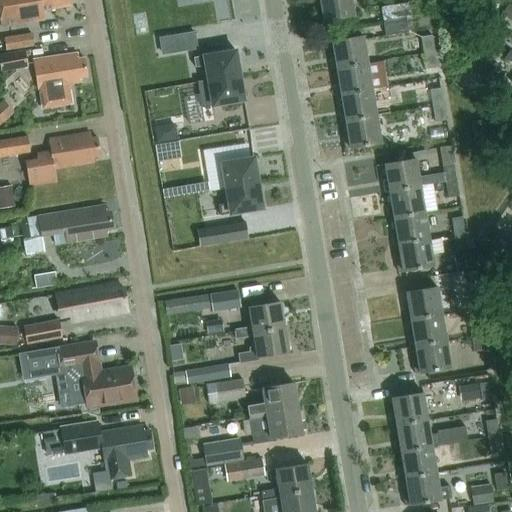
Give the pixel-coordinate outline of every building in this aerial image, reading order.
[(0,0),(0,18),(1,24),(43,17),(42,7),(68,3),(67,0),(0,0)] [(320,0),(324,21),(354,16),(351,0),(320,0)] [(408,2),(380,7),(383,23),(405,19),(411,18),(418,17),(416,7),(409,8),(408,2)] [(511,6),(509,4),(502,14),(511,21),(511,20),(511,6)] [(407,31),(405,19),(383,23),(385,35),(407,31)] [(195,32),(172,36),(174,52),(197,49),(195,32)] [(32,34),(4,38),(6,51),(17,49),(34,46),(32,34)] [(338,69),(369,64),(364,35),(333,41),(336,57),(331,58),(333,70),(338,69)] [(431,35),(420,37),(423,54),(434,52),(431,35)] [(203,56),(193,57),(195,68),(204,66),(207,81),(242,75),(238,50),(203,56)] [(16,53),(0,55),(0,65),(1,73),(29,68),(25,51),(16,53)] [(423,54),(425,70),(445,66),(442,51),(434,52),(423,54)] [(77,53),(33,59),(37,88),(38,88),(41,109),(72,104),(69,84),(80,82),(79,78),(87,76),(84,58),(78,58),(77,53)] [(340,82),(336,83),(338,95),(342,95),(373,89),(369,64),(338,69),(340,82)] [(207,81),(197,83),(202,108),(246,101),(242,75),(207,81)] [(440,88),(429,90),(431,106),(443,104),(440,88)] [(345,109),(340,110),(343,122),(348,121),(378,116),(376,108),(373,89),(342,95),(345,109)] [(11,100),(0,108),(0,123),(1,125),(19,111),(11,100)] [(431,106),(434,122),(445,120),(443,104),(431,106)] [(350,135),(345,136),(347,149),(382,142),(378,116),(348,121),(350,135)] [(475,144),(492,142),(488,118),(472,121),(475,144)] [(175,126),(155,129),(157,144),(178,141),(175,126)] [(57,182),(55,167),(96,160),(95,154),(101,153),(98,134),(92,135),(91,131),(50,137),(52,149),(37,152),(38,159),(25,161),(30,187),(57,182)] [(28,137),(0,141),(0,157),(30,153),(28,137)] [(178,144),(156,148),(158,162),(180,158),(178,144)] [(254,158),(222,164),(226,189),(258,183),(254,158)] [(421,186),(420,177),(417,159),(386,164),(388,178),(384,179),(386,192),(390,191),(421,186)] [(446,181),(455,180),(453,164),(442,166),(444,173),(446,181)] [(443,173),(420,177),(421,186),(432,184),(444,182),(446,181),(444,173),(443,173)] [(447,198),(458,196),(455,180),(446,181),(444,182),(447,198)] [(229,203),(218,205),(220,216),(262,209),(258,183),(226,189),(229,203)] [(395,217),(426,212),(421,186),(390,191),(393,206),(388,207),(390,218),(395,217)] [(11,190),(0,191),(0,207),(14,205),(11,190)] [(41,234),(53,233),(55,246),(67,244),(67,241),(108,234),(107,229),(114,227),(111,209),(106,210),(105,202),(38,214),(38,216),(20,219),(23,238),(41,234)] [(399,243),(430,238),(426,212),(395,217),(397,231),(392,232),(394,244),(399,243)] [(463,214),(452,216),(455,234),(466,232),(463,214)] [(12,226),(0,228),(0,241),(14,239),(12,226)] [(472,231),(466,232),(468,248),(474,246),(472,231)] [(466,232),(455,234),(457,249),(468,248),(466,232)] [(187,234),(173,236),(175,250),(189,248),(187,234)] [(404,271),(435,266),(430,238),(399,243),(402,259),(397,260),(399,270),(403,270),(404,271)] [(454,255),(457,268),(477,264),(474,251),(454,255)] [(34,286),(62,283),(60,269),(32,273),(34,286)] [(73,321),(130,310),(125,286),(118,287),(118,283),(57,295),(61,312),(70,310),(73,321)] [(409,307),(405,308),(407,319),(411,319),(443,313),(438,286),(407,292),(409,307)] [(239,290),(211,294),(213,312),(242,307),(239,290)] [(164,306),(166,318),(209,311),(208,299),(164,306)] [(253,332),(286,326),(282,302),(249,307),(252,326),(235,329),(237,339),(254,336),(253,332)] [(414,333),(409,333),(411,346),(415,345),(418,360),(414,361),(416,372),(420,372),(420,373),(452,367),(443,313),(411,319),(414,333)] [(23,323),(27,342),(62,336),(59,317),(23,323)] [(482,334),(480,318),(468,320),(471,336),(482,334)] [(18,327),(0,326),(0,335),(2,336),(1,345),(17,346),(18,336),(18,327)] [(259,357),(290,352),(286,326),(253,332),(254,336),(256,351),(239,354),(241,363),(259,360),(259,357)] [(482,334),(471,336),(474,351),(485,349),(482,334)] [(81,363),(88,404),(137,396),(132,364),(101,370),(95,340),(58,347),(61,367),(81,363)] [(57,349),(27,354),(31,377),(61,372),(60,369),(57,349)] [(186,372),(177,373),(178,385),(188,383),(188,384),(231,377),(229,364),(186,371),(186,372)] [(80,366),(60,369),(61,372),(64,371),(70,405),(86,402),(80,366)] [(244,379),(208,385),(211,404),(247,398),(244,379)] [(489,381),(478,383),(481,399),(492,397),(489,381)] [(265,403),(248,406),(248,410),(250,419),(268,416),(267,412),(299,408),(295,382),(263,388),(265,403)] [(193,387),(179,389),(180,400),(195,397),(193,387)] [(395,413),(390,414),(392,426),(397,425),(428,419),(424,392),(393,398),(395,413)] [(268,417),(250,420),(251,426),(253,435),(254,444),(273,441),(272,438),(303,433),(299,408),(267,412),(268,416),(268,417)] [(399,439),(394,440),(397,453),(401,452),(401,451),(433,446),(431,434),(428,419),(397,425),(399,439)] [(496,419),(485,421),(488,437),(499,435),(496,419)] [(85,424),(61,427),(61,429),(65,452),(101,447),(104,463),(106,462),(107,469),(105,470),(107,479),(131,475),(128,460),(147,457),(146,449),(152,448),(149,430),(142,431),(142,426),(99,432),(91,434),(89,423),(85,424)] [(195,426),(184,428),(186,439),(197,437),(195,426)] [(465,426),(437,431),(437,432),(437,433),(439,446),(467,441),(465,426)] [(61,429),(43,432),(46,452),(49,454),(65,452),(61,429)] [(437,433),(431,434),(433,446),(433,447),(439,446),(437,433)] [(499,435),(488,437),(491,454),(502,452),(499,435)] [(194,459),(193,456),(188,456),(190,469),(246,459),(242,437),(204,443),(206,457),(194,459)] [(404,466),(399,467),(401,478),(406,477),(437,472),(433,447),(433,446),(401,451),(401,452),(404,466)] [(262,457),(225,463),(228,481),(265,475),(262,457)] [(281,494),(312,489),(308,462),(277,468),(280,488),(262,491),(263,501),(281,498),(281,494)] [(207,468),(191,471),(193,484),(194,484),(209,481),(207,468)] [(105,470),(91,472),(94,492),(108,489),(107,479),(105,470)] [(408,492),(403,493),(405,505),(442,499),(451,498),(449,487),(440,488),(437,472),(406,477),(408,492)] [(505,472),(495,474),(498,491),(508,489),(505,472)] [(491,485),(472,488),(472,491),(474,503),(493,500),(491,488),(491,485)] [(263,501),(262,501),(264,511),(316,511),(312,489),(281,494),(281,498),(263,501)]
